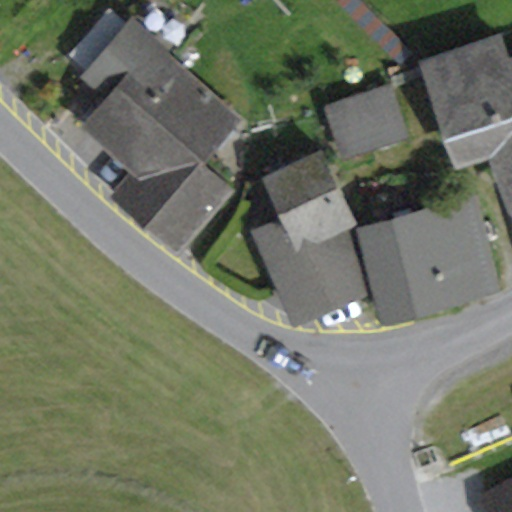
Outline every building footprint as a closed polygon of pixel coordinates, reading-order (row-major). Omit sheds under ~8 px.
[(178,244),(229,186),(196,157),(229,118),(156,55),(159,51),(130,25),(89,73),(116,95),(91,123),(141,166),(118,192),(178,244)] [(511,178),(511,59),(507,61),(499,37),(429,60),(460,156),(500,142),(511,178)] [(329,108),(342,150),(399,131),(386,90),(329,108)] [(345,227),(350,224),(321,150),(272,171),(292,219),(260,233),(297,313),(364,284),(345,227)] [(367,230),(387,309),(493,282),(471,197),(449,202),(450,209),(367,230)] [(511,511),(511,486),(486,501),(491,511),(511,511)]
